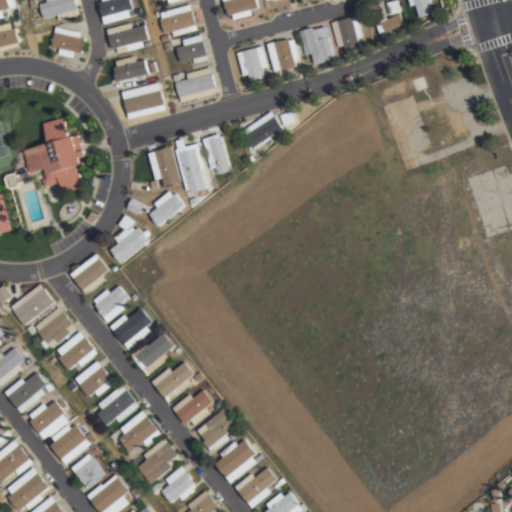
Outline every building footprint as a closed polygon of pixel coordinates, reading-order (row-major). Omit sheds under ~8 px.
[(10,15),(11,19),(6,21),(5,18),(0,19),(0,0),(15,0),(17,6),(4,10),(5,16),(10,15)] [(76,0),(80,14),(59,20),(58,15),(44,18),(41,5),(48,3),(47,0),(76,0)] [(103,1),(102,0),(131,0),(133,9),(129,9),(131,19),(105,24),(100,2),(103,1)] [(257,0),(260,8),(251,10),(253,15),(235,20),(233,14),(228,16),(224,0),(257,0)] [(400,0),(402,12),(390,15),(388,2),(400,0)] [(432,0),(436,13),(421,18),(417,5),(412,6),(410,0),(432,0)] [(190,4),(197,30),(174,37),(172,32),(164,34),(160,19),(162,19),(160,13),(190,4)] [(387,16),(389,20),(402,13),(408,26),(384,38),(376,22),(387,16)] [(358,16),(364,36),(358,38),(361,50),(347,54),(346,52),(340,54),(331,23),(358,16)] [(14,29),(17,28),(23,46),(0,52),(0,26),(13,23),(14,29)] [(132,23),(134,28),(146,25),(150,39),(143,41),(145,47),(128,52),(127,46),(114,50),(108,30),(132,23)] [(83,32),(81,38),(86,39),(83,54),(76,52),(75,58),(59,54),(60,48),(53,47),(57,27),(83,32)] [(314,28),(314,30),(327,27),(336,60),(315,65),(312,54),(306,55),(299,31),(314,28)] [(188,66),(186,60),(181,61),(177,47),(185,45),(183,40),(202,34),(209,60),(188,66)] [(282,40),(283,41),(289,40),(290,41),(296,40),(301,58),(294,59),(296,67),(282,71),(282,70),(275,72),(268,44),(282,40)] [(264,46),(270,67),(263,68),(265,77),(250,81),(248,75),(244,76),(237,53),(264,46)] [(136,56),(137,61),(146,59),(150,73),(117,81),(113,68),(118,66),(117,61),(136,56)] [(217,94),(180,103),(175,83),(188,80),(187,74),(211,68),(217,94)] [(423,75),(428,88),(414,94),(409,80),(423,75)] [(167,109),(130,118),(123,93),(160,84),(167,109)] [(296,123),(283,128),(279,116),(292,111),(296,123)] [(283,129),(253,149),(242,132),(272,112),(283,129)] [(51,145),(46,123),(66,118),(71,138),(80,136),(82,143),(78,144),(80,153),(86,152),(87,158),(82,159),(84,167),(80,168),(85,187),(65,192),(63,184),(49,187),(45,170),(31,174),(25,151),(51,145)] [(222,134),(231,171),(219,174),(217,167),(211,169),(203,139),(222,134)] [(205,166),(202,167),(208,189),(192,194),(191,190),(187,191),(176,151),(179,150),(176,141),(185,139),(187,147),(199,144),(203,158),(205,166)] [(163,177),(157,179),(149,152),(164,148),(164,147),(172,145),(182,180),(165,185),(165,183),(163,177)] [(159,208),(155,204),(171,191),(174,195),(177,193),(186,206),(183,208),(184,210),(180,213),(179,211),(178,212),(179,213),(175,217),(174,216),(160,226),(151,214),(158,208),(159,208)] [(197,197),(199,202),(192,205),(190,200),(197,197)] [(144,204),(138,215),(127,209),(132,198),(144,204)] [(86,218),(90,212),(97,216),(92,222),(86,218)] [(136,222),(133,227),(132,226),(128,230),(126,228),(124,230),(118,226),(126,215),(136,222)] [(126,229),(128,231),(133,227),(136,231),(139,229),(142,233),(147,230),(150,235),(146,238),(150,244),(146,247),(145,246),(120,265),(116,257),(111,250),(119,244),(114,238),(126,229)] [(97,254),(109,270),(103,275),(107,281),(87,296),(71,275),(97,254)] [(0,287),(4,285),(12,297),(1,305),(0,303),(0,287)] [(40,285),(54,303),(25,326),(11,307),(40,285)] [(108,290),(111,294),(121,286),(130,298),(122,304),(126,309),(108,323),(100,313),(101,312),(96,306),(98,304),(94,301),(108,290)] [(59,307),(76,329),(51,349),(38,332),(42,328),(39,324),(59,307)] [(125,316),(128,320),(142,309),(153,323),(147,327),(151,333),(129,351),(111,327),(125,316)] [(0,342),(9,336),(0,322),(0,342)] [(98,354),(81,368),(77,363),(68,370),(58,358),(61,356),(57,351),(80,332),(98,354)] [(146,344),(148,347),(165,334),(175,347),(166,354),(170,359),(148,377),(132,356),(146,344)] [(0,355),(3,353),(6,358),(17,349),(26,361),(21,365),(24,369),(1,387),(0,385),(0,355)] [(97,362),(112,380),(109,381),(113,385),(98,397),(94,393),(88,398),(75,380),(97,362)] [(169,403),(153,383),(170,369),(173,373),(186,363),(197,376),(201,373),(205,379),(200,383),(198,380),(169,403)] [(23,379),(27,383),(39,374),(48,385),(43,390),(46,395),(22,414),(6,393),(23,379)] [(51,384),(54,389),(50,392),(46,388),(51,384)] [(119,424),(115,419),(106,426),(97,415),(102,410),(98,405),(122,386),(139,407),(119,424)] [(173,410),(190,395),(194,399),(204,391),(217,405),(190,429),(187,426),(173,410)] [(64,400),(70,407),(66,410),(60,403),(64,400)] [(45,405),(48,408),(57,401),(66,414),(64,416),(69,422),(44,441),(30,423),(33,421),(30,416),(45,405)] [(88,409),(92,414),(88,418),(84,412),(88,409)] [(238,427),(227,435),(231,440),(215,453),(198,432),(208,424),(207,423),(224,410),(238,427)] [(161,435),(146,447),(143,443),(130,454),(118,439),(124,434),(120,430),(143,412),(161,435)] [(0,421),(12,436),(0,445),(0,421)] [(51,447),(55,443),(52,439),(69,426),(72,430),(77,426),(88,440),(87,441),(91,446),(66,466),(51,447)] [(181,460),(152,483),(135,463),(164,439),(181,460)] [(0,453),(16,441),(34,465),(20,476),(17,472),(3,483),(0,479),(0,453)] [(216,465),(224,459),(221,455),(236,443),(239,447),(246,441),(257,455),(253,458),(258,463),(232,484),(216,465)] [(91,454),(107,475),(88,490),(72,469),(91,454)] [(169,485),(165,480),(182,467),(196,485),(192,488),(196,492),(182,503),(178,498),(170,504),(161,491),(169,485)] [(50,489),(41,496),(44,500),(30,511),(26,507),(20,511),(9,498),(13,496),(8,490),(35,469),(50,489)] [(253,475),(257,480),(270,469),(278,480),(269,488),(273,493),(253,509),(236,488),(253,475)] [(102,485),(103,487),(117,476),(129,492),(124,497),(129,503),(118,511),(99,511),(87,497),(102,485)] [(284,479),(287,483),(282,487),(279,483),(284,479)] [(150,486),(155,483),(160,490),(156,494),(150,486)] [(136,489),(140,494),(136,498),(132,493),(136,489)] [(206,492),(222,511),(190,511),(192,511),(188,506),(206,492)] [(268,511),(271,510),(268,505),(283,494),(286,498),(292,494),(301,506),(304,504),(308,509),(305,511),(268,511)] [(34,511),(52,498),(63,511),(34,511)]
